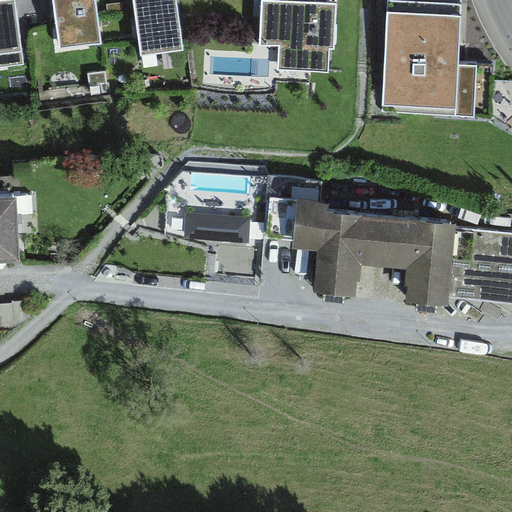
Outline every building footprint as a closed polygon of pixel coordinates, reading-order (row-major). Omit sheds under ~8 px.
[(22,0),(0,0),(0,62),(27,61),(22,0)] [(103,0),(66,0),(72,47),(108,42),(103,0)] [(180,0),(141,0),(148,51),(186,46),(180,0)] [(267,0),(266,42),(288,43),(287,64),(335,66),(335,45),(346,45),(347,0),(267,0)] [(469,6),(396,2),(391,106),(497,112),(500,66),(466,65),(469,6)] [(77,69),(50,70),(50,82),(77,80),(77,69)] [(457,211),(296,200),(294,240),(318,241),(315,285),(360,288),(362,259),(411,262),(409,298),(451,300),(451,292),(456,227),(457,211)] [(18,201),(0,202),(0,263),(21,263),(18,201)] [(188,212),(187,237),(249,238),(249,213),(188,212)] [(511,296),(511,230),(456,227),(451,292),(511,296)] [(272,248),(215,245),(213,278),(271,281),(272,248)]
